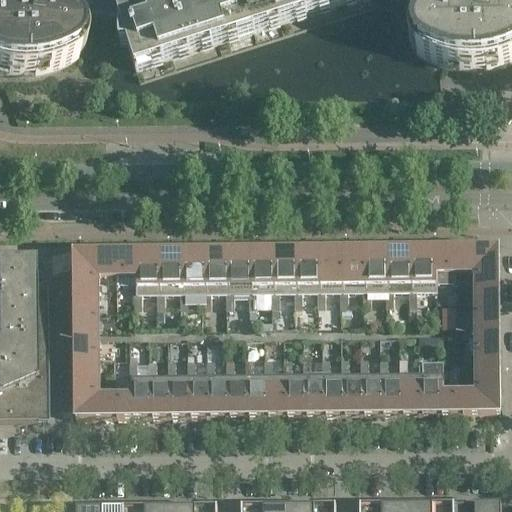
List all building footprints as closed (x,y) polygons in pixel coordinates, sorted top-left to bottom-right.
[(227,39),(215,0),(201,0),(186,5),(184,1),(185,1),(184,0),(176,0),(177,2),(172,3),(173,5),(174,9),(144,19),(145,22),(148,21),(162,66),(229,44),(227,39)] [(254,36),(242,0),(215,0),(227,39),(229,44),(254,36)] [(280,28),(270,0),(242,0),(254,36),(280,28)] [(344,2),(343,0),(270,0),(280,28),(346,7),(344,2)] [(511,11),(508,10),(503,8),(499,7),(498,8),(499,8),(499,19),(493,18),(495,6),(496,2),(495,2),(484,0),(483,1),(482,12),(474,10),(474,5),(475,5),(475,4),(472,4),(472,5),(473,28),(470,27),(468,27),(461,6),(461,5),(451,6),(446,8),(438,11),(430,14),(420,20),(416,23),(415,24),(414,26),(413,27),(412,29),(411,31),(410,34),(410,36),(409,38),(409,41),(409,43),(410,44),(410,47),(411,49),(412,51),(413,53),(416,56),(417,57),(418,58),(423,61),(427,63),(430,65),(434,67),(441,69),(447,72),(455,73),(462,74),(470,75),(477,75),(485,74),(490,73),(494,72),(502,71),(508,68),(511,67),(511,66),(511,11)] [(80,29),(78,27),(75,24),(73,23),(66,19),(57,15),(52,14),(46,12),(45,13),(46,13),(46,24),(40,23),(41,18),(43,7),(42,6),(31,5),(30,5),(29,16),(21,15),(21,10),(22,10),(22,9),(19,9),(19,10),(20,10),(19,32),(14,32),(7,11),(8,11),(8,10),(4,10),(0,11),(0,10),(0,77),(2,78),(9,79),(14,79),(21,80),(28,79),(36,78),(42,77),(46,76),(53,74),(60,71),(67,68),(73,64),(78,61),(80,58),(82,55),(83,53),(84,51),(85,49),(85,46),(85,44),(85,42),(85,40),(84,38),(84,36),(83,33),(82,31),(80,29)] [(162,66),(148,21),(145,22),(144,19),(142,13),(119,20),(120,25),(123,33),(121,33),(120,33),(120,49),(128,49),(136,74),(162,66)] [(413,298),(413,255),(389,256),(390,298),(394,298),(409,298),(413,298)] [(436,277),(436,255),(413,255),(413,298),(417,298),(437,298),(437,277),(436,277)] [(478,276),(478,255),(436,255),(436,277),(437,277),(477,276),(478,276)] [(498,295),(499,255),(478,255),(478,276),(477,276),(477,294),(498,295)] [(321,299),(321,256),(298,257),(299,299),(302,299),(318,299),(321,299)] [(344,299),(344,256),(321,256),(321,299),(325,299),(340,299),(344,299)] [(367,299),(367,256),(344,256),(344,299),(348,299),(363,299),(367,299)] [(390,298),(389,256),(367,256),(367,299),(371,299),(386,298),(390,298)] [(230,300),(230,257),(207,258),(208,300),(211,300),(226,300),(230,300)] [(253,300),(253,257),(230,257),(230,300),(234,300),(249,300),(253,300)] [(276,300),(275,257),(253,257),(253,300),(257,300),(272,300),(276,300)] [(299,299),(298,257),(275,257),(276,300),(280,299),(295,299),(299,299)] [(138,280),(138,258),(95,259),(96,280),(97,280),(137,280),(138,280)] [(161,301),(161,258),(138,258),(138,280),(137,280),(137,300),(137,301),(142,301),(157,301),(161,301)] [(184,300),(184,258),(161,258),(161,301),(165,301),(181,301),(184,300)] [(208,300),(207,258),(184,258),(184,300),(188,300),(204,300),(208,300)] [(96,280),(95,259),(75,259),(76,299),(98,298),(97,280),(96,280)] [(48,427),(46,286),(46,285),(36,289),(36,282),(35,282),(35,261),(0,261),(0,426),(37,426),(37,427),(48,427)] [(497,335),(498,295),(477,294),(476,334),(497,335)] [(99,338),(98,298),(76,299),(78,339),(99,338)] [(499,381),(497,346),(497,341),(476,341),(477,381),(499,381)] [(99,385),(99,345),(78,345),(77,385),(99,385)] [(361,379),(349,379),(346,380),(346,422),(365,422),(365,379),(361,379)] [(380,379),(369,379),(365,379),(365,422),(384,422),(384,379),(380,379)] [(400,379),(388,379),(384,379),(384,422),(404,421),(404,379),(400,379)] [(419,379),(408,379),(404,379),(404,421),(423,421),(423,379),(419,379)] [(443,421),(443,400),(444,400),(443,379),(427,379),(423,379),(423,421),(443,421)] [(265,380),(253,380),(250,381),(250,423),(269,423),(269,380),(265,380)] [(284,380),(273,380),(269,380),(269,423),(288,423),(288,380),(284,380)] [(303,380),(292,380),(288,380),(288,423),(308,423),(307,380),(303,380)] [(323,380),(311,380),(307,380),(308,423),(327,422),(326,380),(323,380)] [(342,380),(330,380),(326,380),(327,422),(346,422),(346,380),(342,380)] [(168,381),(157,381),(153,382),(153,424),(173,424),(172,381),(168,381)] [(188,381),(176,381),(172,381),(173,424),(192,424),(191,381),(188,381)] [(207,381),(196,381),(191,381),(192,424),(212,424),(211,381),(207,381)] [(227,381),(215,381),(211,381),(212,424),(231,423),(231,381),(227,381)] [(246,381),(234,381),(231,381),(231,423),(250,423),(250,381),(246,381)] [(500,421),(499,381),(477,381),(478,399),(479,399),(480,421),(500,421)] [(149,382),(138,382),(133,382),(133,383),(133,403),(134,403),(134,424),(153,424),(153,382),(149,382)] [(97,425),(97,403),(98,403),(99,385),(77,385),(77,425),(97,425)] [(480,421),(479,399),(478,399),(444,400),(443,400),(443,421),(480,421)] [(134,403),(133,403),(98,403),(97,403),(97,425),(134,424),(134,403)]
